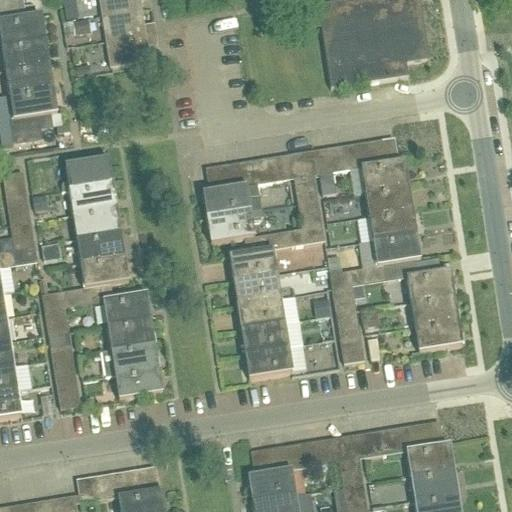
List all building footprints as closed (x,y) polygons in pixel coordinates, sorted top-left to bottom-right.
[(0,0),(0,27),(35,22),(34,11),(23,12),(21,0),(0,0)] [(97,0),(101,21),(140,15),(137,0),(97,0)] [(417,0),(318,16),(317,15),(329,95),(330,95),(349,92),(407,83),(404,68),(406,68),(428,65),(418,0),(417,0)] [(105,46),(156,39),(154,28),(143,30),(140,15),(101,21),(105,46)] [(0,46),(1,53),(45,46),(41,21),(35,22),(0,27),(0,46)] [(156,39),(105,46),(109,73),(149,67),(146,51),(157,49),(156,39)] [(45,46),(1,53),(5,77),(48,70),(45,46)] [(9,101),(52,94),(48,70),(5,77),(9,101)] [(50,121),(56,120),(52,94),(9,101),(12,125),(9,126),(12,150),(41,145),(40,135),(52,133),(50,121)] [(386,170),(398,168),(394,145),(382,147),(386,170)] [(375,172),(386,170),(382,147),(371,148),(375,172)] [(364,174),(375,172),(371,148),(360,150),(364,174)] [(352,176),(361,174),(364,174),(360,150),(349,152),(352,176)] [(341,177),(352,176),(349,152),(337,154),(341,177)] [(330,179),(334,179),(341,177),(337,154),(327,155),(330,179)] [(327,155),(315,157),(319,181),(330,179),(327,155)] [(273,164),(277,187),(288,186),(285,162),(273,164)] [(266,189),(277,187),(273,164),(262,166),(266,189)] [(68,197),(111,190),(107,165),(64,172),(67,186),(63,187),(60,191),(61,198),(68,197)] [(259,190),(266,189),(262,166),(251,167),(255,191),(259,190)] [(244,193),(255,191),(251,167),(240,169),(244,193)] [(365,199),(409,192),(405,167),(398,168),(386,170),(375,172),(364,174),(361,174),(365,199)] [(233,194),(244,193),(240,169),(229,171),(233,194)] [(221,196),(233,194),(229,171),(217,173),(221,196)] [(209,198),(221,196),(217,173),(205,175),(209,198)] [(3,194),(23,191),(21,178),(2,182),(1,182),(3,194)] [(319,181),(322,202),(334,200),(337,199),(334,179),(330,179),(319,181)] [(302,235),(322,232),(314,181),(293,185),(302,235)] [(72,221),(115,214),(111,190),(68,197),(72,221)] [(206,225),(263,215),(259,190),(255,191),(244,193),(233,194),(221,196),(209,198),(202,199),(206,225)] [(5,207),(25,204),(23,191),(3,194),(5,207)] [(369,224),(413,217),(409,192),(365,199),(369,224)] [(7,219),(27,216),(25,204),(5,207),(7,219)] [(76,245),(119,238),(115,214),(72,221),(76,245)] [(271,256),(269,240),(254,243),(251,227),(262,226),(265,222),(264,216),(263,216),(263,215),(206,225),(210,250),(244,244),(246,260),(271,256)] [(9,232),(29,228),(27,216),(7,219),(9,232)] [(373,247),(417,240),(413,217),(369,224),(373,247)] [(11,244),(31,241),(29,228),(9,232),(11,244)] [(233,288),(277,281),(273,256),(325,248),(322,232),(302,235),(269,240),(271,256),(246,260),(229,263),(233,288)] [(80,270),(123,263),(119,238),(76,245),(80,270)] [(353,266),(367,265),(367,239),(352,240),(353,266)] [(383,272),(415,267),(421,266),(417,240),(373,247),(377,273),(349,277),(352,292),(352,293),(386,288),(383,272)] [(13,256),(33,253),(31,241),(11,244),(13,256)] [(13,256),(16,272),(36,268),(33,253),(13,256)] [(0,274),(16,272),(13,256),(0,257),(0,299),(1,300),(0,291),(0,274)] [(87,294),(110,291),(128,288),(123,263),(80,270),(85,295),(61,298),(64,313),(64,314),(90,309),(87,294)] [(412,310),(455,303),(451,278),(417,283),(415,267),(383,272),(386,288),(408,285),(412,310)] [(332,295),(352,292),(349,277),(330,281),(332,295)] [(237,312),(281,305),(277,281),(233,288),(237,312)] [(107,332),(150,325),(146,300),(113,306),(110,291),(87,294),(90,309),(103,307),(107,332)] [(354,304),(352,293),(352,292),(332,295),(334,307),(354,304)] [(44,316),(64,313),(61,298),(41,302),(44,316)] [(416,334),(459,327),(455,303),(412,310),(416,334)] [(336,320),(356,317),(354,304),(334,307),(336,320)] [(241,336),(285,329),(281,305),(237,312),(241,336)] [(66,325),(64,314),(64,313),(44,316),(46,329),(66,325)] [(338,332),(358,329),(356,317),(336,320),(338,332)] [(0,349),(9,348),(5,324),(0,324),(0,349)] [(48,341),(68,338),(66,325),(46,329),(48,341)] [(111,356),(154,349),(150,325),(107,332),(111,356)] [(459,327),(416,334),(420,358),(463,352),(459,327)] [(245,360),(288,353),(285,329),(241,336),(245,360)] [(340,345),(360,342),(358,329),(338,332),(340,345)] [(50,353),(70,350),(68,338),(48,341),(50,353)] [(342,357),(362,354),(360,342),(340,345),(342,357)] [(0,374),(13,372),(9,348),(0,349),(0,374)] [(115,381),(158,373),(154,349),(111,356),(102,358),(106,382),(115,381)] [(52,366),(72,362),(70,350),(50,353),(52,366)] [(288,353),(245,360),(249,385),(292,378),(288,353)] [(362,354),(342,357),(344,370),(364,367),(362,354)] [(54,378),(74,375),(72,362),(52,366),(54,378)] [(0,399),(17,397),(13,372),(0,374),(0,399)] [(158,373),(115,381),(119,406),(163,399),(158,373)] [(56,390),(76,387),(74,375),(54,378),(56,390)] [(58,403),(78,399),(76,387),(56,390),(58,403)] [(17,397),(0,399),(0,424),(21,421),(17,397)] [(78,399),(58,403),(60,415),(80,412),(78,399)] [(432,454),(444,452),(440,428),(438,428),(428,429),(432,454)] [(421,456),(432,454),(428,429),(417,431),(421,456)] [(410,457),(421,456),(417,431),(406,433),(410,457)] [(399,459),(407,458),(410,457),(406,433),(395,435),(399,459)] [(388,461),(399,459),(395,435),(384,437),(388,461)] [(377,463),(388,461),(384,437),(372,438),(377,463)] [(365,465),(377,463),(372,438),(361,440),(365,465)] [(319,447),(322,471),(334,469),(331,445),(319,447)] [(311,473),(322,471),(319,447),(308,449),(311,473)] [(300,475),(311,473),(308,449),(296,451),(300,475)] [(289,477),(292,476),(300,475),(296,451),(285,452),(289,477)] [(411,483),(453,476),(449,451),(444,452),(432,454),(421,456),(410,457),(407,458),(411,483)] [(278,478),(289,477),(285,452),(274,454),(278,478)] [(267,480),(278,478),(274,454),(263,456),(267,480)] [(255,482),(267,480),(263,456),(251,458),(255,482)] [(342,481),(362,478),(360,465),(340,469),(342,481)] [(148,499),(160,497),(156,473),(144,475),(148,499)] [(137,501),(148,499),(144,475),(133,477),(137,501)] [(252,508),(296,501),(292,476),(289,477),(278,478),(267,480),(255,482),(248,483),(252,508)] [(415,507),(457,500),(453,476),(411,483),(415,507)] [(126,503),(137,501),(133,477),(123,479),(126,503)] [(344,494),(364,490),(362,478),(342,481),(344,494)] [(118,504),(126,503),(123,479),(111,481),(115,504),(118,504)] [(104,506),(115,504),(111,481),(100,482),(104,506)] [(93,508),(104,506),(100,482),(89,484),(93,508)] [(81,510),(93,508),(89,484),(77,486),(81,510)] [(345,506),(366,503),(364,490),(344,494),(345,506)] [(119,511),(163,511),(162,497),(160,497),(148,499),(137,501),(126,503),(118,504),(119,511)] [(459,511),(457,500),(415,507),(415,511),(459,511)] [(297,511),(296,501),(252,508),(252,511),(297,511)] [(346,511),(367,511),(366,503),(345,506),(346,511)]
